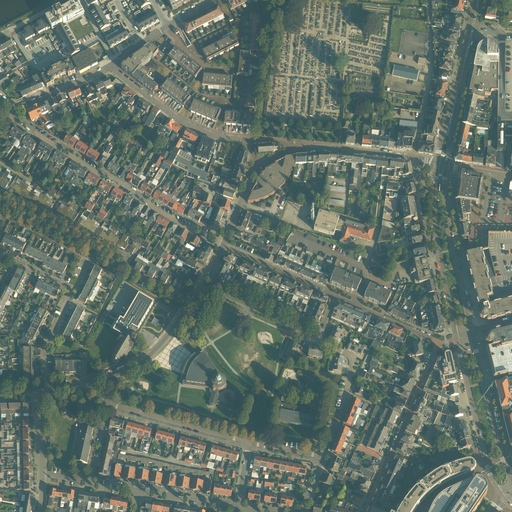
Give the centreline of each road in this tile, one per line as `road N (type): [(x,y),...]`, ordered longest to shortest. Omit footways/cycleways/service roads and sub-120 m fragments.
road 1 (residential): [(222,245),(13,113)]
road 2 (residential): [(438,344),(362,511)]
road 3 (tertiary): [(471,332),(447,228),(446,165)]
road 4 (residential): [(252,140),(191,126),(109,65)]
road 5 (tertiary): [(457,339),(488,467),(503,496)]
road 6 (residential): [(413,159),(430,64),(429,0)]
road 7 (residential): [(124,266),(124,253),(0,191)]
road 8 (residential): [(246,441),(105,404)]
road 9 (residential): [(322,457),(341,416),(350,366),(348,353),(316,340)]
road 10 (residential): [(259,140),(272,0)]
road 11 (tertiary): [(502,461),(471,332)]
road 12 (residential): [(413,159),(344,147),(290,151)]
road 13 (residential): [(222,245),(335,294)]
road 14 (residential): [(98,376),(160,346),(190,301)]
